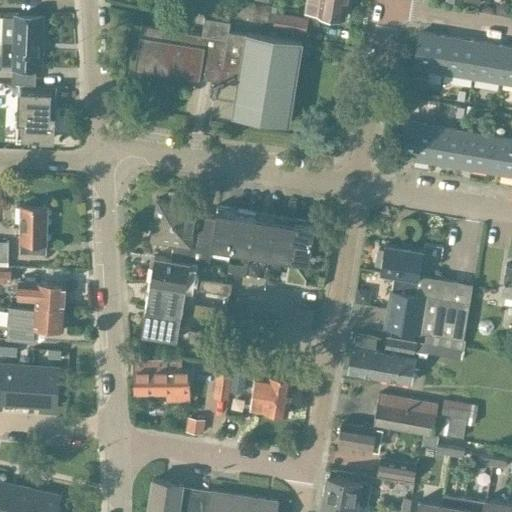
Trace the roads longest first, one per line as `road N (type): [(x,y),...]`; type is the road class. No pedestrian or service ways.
road 1 (residential): [(308,470),(355,187)]
road 2 (unclassified): [(116,435),(100,161)]
road 3 (unclassified): [(100,161),(167,156),(355,187)]
road 4 (residential): [(308,470),(116,435)]
road 5 (residential): [(355,187),(386,7)]
road 6 (residential): [(100,161),(92,0)]
road 7 (unclassified): [(355,187),(511,213)]
road 8 (residential): [(511,27),(386,7)]
